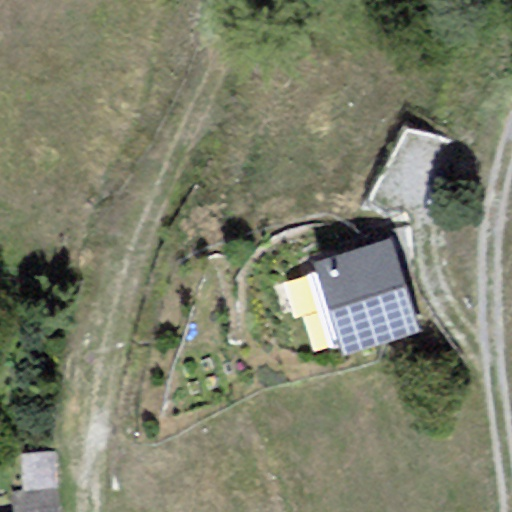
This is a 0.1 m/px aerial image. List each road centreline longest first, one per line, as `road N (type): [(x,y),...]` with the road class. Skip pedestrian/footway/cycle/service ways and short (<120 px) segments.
road 1 (track): [(511,134),(493,204),(489,289),(511,511)]
road 2 (unknown): [(127,264),(169,146),(245,0)]
road 3 (track): [(87,511),(108,340),(127,264)]
